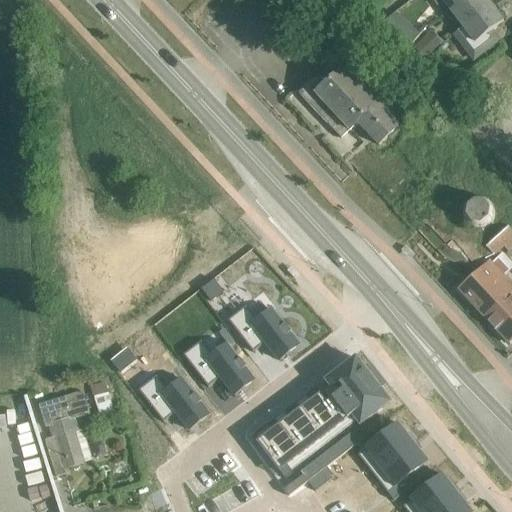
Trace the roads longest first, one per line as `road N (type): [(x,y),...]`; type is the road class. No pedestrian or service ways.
road 1 (primary): [(377,296),(105,0)]
road 2 (residential): [(377,296),(355,326),(171,475)]
road 3 (residential): [(511,157),(337,0)]
road 4 (primary): [(429,354),(452,398),(511,470)]
